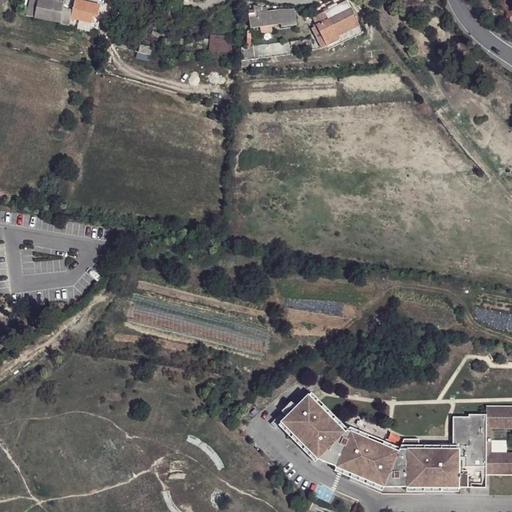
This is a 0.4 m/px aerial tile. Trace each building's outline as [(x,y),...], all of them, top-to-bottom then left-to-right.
[(63,4),(46,0),(29,0),(25,16),(60,24),(60,22),(62,10),(63,4)] [(93,18),(98,19),(101,7),(75,1),(73,11),(71,20),(92,25),(93,18)] [(347,2),(325,13),(329,21),(352,10),(347,2)] [(73,11),(62,10),(60,22),(69,24),(70,20),(71,20),(73,11)] [(329,21),(325,13),(317,17),(320,25),(317,27),(326,47),(338,42),(334,33),(357,23),(352,10),(329,21)] [(269,13),(254,15),(248,16),(250,29),(260,28),(272,26),(282,25),(280,12),(269,13)] [(296,12),(280,12),(282,25),(282,30),(297,28),(296,12)] [(362,34),(357,23),(334,33),(338,42),(326,47),(328,50),(362,34)] [(273,35),(272,26),(260,28),(262,37),(273,35)] [(235,42),(204,39),(202,56),(233,59),(235,42)] [(290,43),(240,48),(239,61),(292,55),(292,51),(311,49),(310,41),(290,43)] [(280,421),(292,434),(319,408),(307,395),(280,421)] [(343,432),(319,408),(292,434),(315,458),(382,487),(486,488),(485,475),(511,475),(511,407),(489,408),(489,415),(472,415),(472,417),(456,418),(456,445),(444,444),(444,450),(422,450),(422,439),(407,439),(403,448),(387,441),(383,453),(357,443),(360,435),(345,430),(343,432)]
